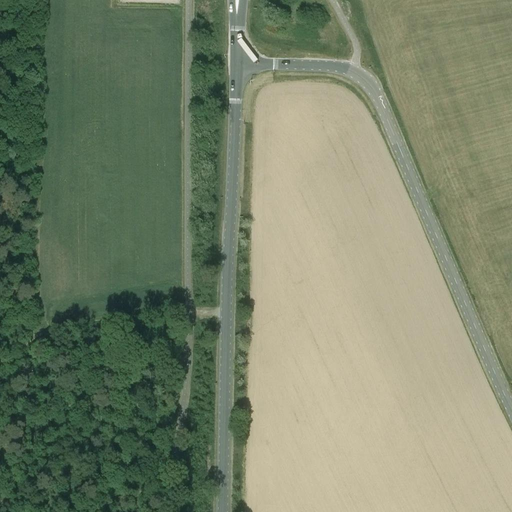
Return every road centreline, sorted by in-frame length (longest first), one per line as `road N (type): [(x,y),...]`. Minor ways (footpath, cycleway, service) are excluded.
road 1 (tertiary): [(511,407),(362,76),(339,67),(234,66)]
road 2 (secondary): [(221,511),(234,66)]
road 3 (track): [(14,345),(141,313),(188,313)]
